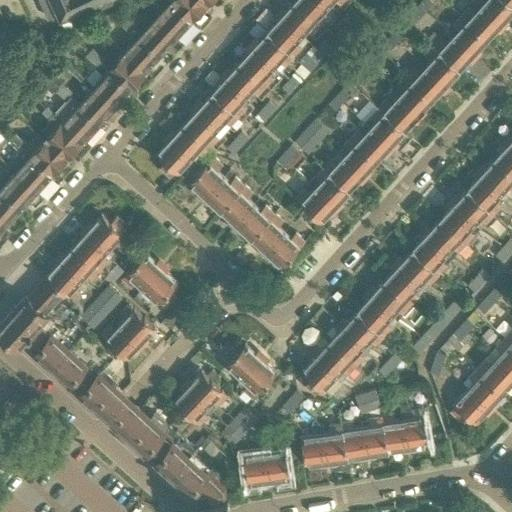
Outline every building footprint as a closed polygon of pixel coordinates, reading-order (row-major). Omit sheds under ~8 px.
[(61,19),(70,14),(87,6),(94,9),(111,1),(111,0),(40,0),(48,15),(53,17),(59,15),(61,19)] [(155,0),(163,7),(154,17),(176,38),(192,21),(168,0),(155,0)] [(168,0),(192,21),(207,4),(202,0),(168,0)] [(295,0),(293,0),(281,15),(301,33),(307,27),(312,32),(320,23),(295,0)] [(326,0),(295,0),(320,23),(329,14),(323,9),(329,2),(326,0)] [(430,0),(421,0),(418,3),(426,10),(433,2),(430,0)] [(500,23),(511,10),(511,6),(505,0),(475,0),(480,5),(500,23)] [(418,3),(411,11),(418,18),(426,10),(418,3)] [(461,15),(487,38),(500,23),(480,5),(475,11),(469,6),(461,15)] [(351,8),(344,16),(351,23),(358,15),(351,8)] [(117,21),(123,26),(130,18),(124,13),(117,21)] [(406,19),(412,25),(418,18),(412,13),(406,19)] [(301,33),(281,15),(267,30),(293,53),(301,44),(296,39),(301,33)] [(473,53),(487,38),(461,15),(454,22),(451,19),(444,27),(447,30),(473,53)] [(344,31),(351,23),(344,16),(337,24),(344,31)] [(154,17),(139,34),(161,55),(176,38),(154,17)] [(135,23),(130,18),(123,26),(128,31),(135,23)] [(398,26),(391,34),(398,40),(405,32),(398,26)] [(285,62),(293,53),(267,30),(253,45),(274,63),(279,57),(285,62)] [(459,69),(473,53),(447,30),(434,44),(433,45),(459,69)] [(139,34),(123,51),(146,72),(161,55),(139,34)] [(391,48),(398,40),(391,34),(383,42),(391,48)] [(445,84),(459,69),(433,45),(434,44),(427,37),(419,45),(412,52),(420,60),(425,65),(445,84)] [(331,45),(330,45),(324,39),(316,47),(324,53),(331,45)] [(240,60),(265,84),(274,75),(268,70),(274,63),(253,45),(240,60)] [(324,53),(316,47),(310,54),(306,50),(298,58),(303,62),(310,69),(324,53)] [(85,55),(91,61),(98,53),(92,48),(85,55)] [(100,62),(108,68),(130,89),(146,72),(123,51),(115,61),(107,54),(104,58),(100,62)] [(104,58),(98,53),(91,61),(97,66),(100,62),(104,58)] [(378,63),(371,56),(363,64),(370,71),(378,63)] [(257,93),(265,84),(240,60),(226,76),(246,94),(252,88),(257,93)] [(445,84),(425,65),(420,60),(406,76),(431,99),(445,84)] [(289,77),(296,83),(310,69),(303,62),(289,77)] [(370,71),(363,64),(356,72),(363,79),(370,71)] [(31,90),(46,73),(38,65),(16,75),(31,90)] [(108,68),(93,85),(115,106),(130,89),(108,68)] [(67,87),(62,82),(63,81),(51,70),(48,75),(47,75),(58,85),(54,90),(61,95),(67,87)] [(246,94),(226,76),(212,91),(238,114),(246,105),(241,100),(246,94)] [(418,114),(431,99),(406,76),(392,91),(418,114)] [(289,91),(296,83),(289,77),(281,85),(289,91)] [(58,85),(50,78),(45,85),(53,92),(54,90),(58,85)] [(343,87),(350,93),(352,95),(358,88),(349,80),(343,87)] [(93,85),(78,101),(77,102),(100,123),(115,106),(93,85)] [(66,100),(71,95),(73,92),(67,87),(61,95),(66,100)] [(343,87),(336,95),(343,101),(350,93),(343,87)] [(238,114),(212,91),(198,106),(219,124),(224,118),(230,123),(238,114)] [(392,91),(378,106),(404,129),(418,114),(392,91)] [(84,140),(100,123),(77,102),(78,101),(71,95),(66,100),(55,113),(55,114),(62,120),(84,140)] [(335,109),(343,101),(336,95),(328,103),(335,109)] [(261,107),(269,114),(276,106),(269,99),(261,107)] [(323,110),(329,116),(335,109),(329,104),(323,110)] [(55,114),(55,113),(46,106),(42,111),(49,117),(48,119),(49,120),(42,128),(48,134),(46,137),(69,157),(84,140),(62,120),(55,114)] [(198,106),(185,121),(210,144),(219,135),(213,130),(219,124),(198,106)] [(390,144),(404,129),(378,106),(370,115),(365,121),(390,144)] [(254,115),(261,121),(262,122),(269,114),(261,107),(254,115)] [(315,130),(323,122),(316,116),(309,124),(315,130)] [(185,121),(171,137),(191,155),(197,148),(202,153),(210,144),(185,121)] [(376,160),(390,144),(365,121),(359,127),(351,137),(376,160)] [(315,130),(322,136),(329,128),(323,122),(315,130)] [(315,130),(309,124),(301,132),(308,138),(315,130)] [(241,144),(248,136),(241,130),(234,138),(241,144)] [(315,130),(308,138),(315,144),(322,136),(315,130)] [(308,138),(301,132),(294,140),(301,146),(308,138)] [(8,141),(14,146),(21,138),(15,133),(8,141)] [(27,143),(24,147),(31,154),(53,174),(69,157),(46,137),(45,138),(38,133),(30,141),(28,140),(26,143),(27,143)] [(180,167),(191,155),(171,137),(159,150),(166,156),(160,166),(169,174),(178,165),(180,167)] [(347,150),(344,154),(342,156),(362,175),(376,160),(351,137),(343,146),(347,150)] [(14,146),(15,148),(19,152),(24,147),(27,143),(26,143),(21,138),(14,146)] [(234,152),(241,144),(234,138),(227,146),(234,152)] [(308,138),(301,146),(307,153),(315,144),(308,138)] [(511,143),(509,141),(495,156),(511,171),(511,143)] [(291,144),(284,152),(290,158),(298,150),(291,144)] [(298,150),(290,158),(297,164),(304,156),(298,150)] [(349,190),(362,175),(342,156),(344,154),(338,150),(323,167),(349,190)] [(276,160),(283,166),(290,158),(284,152),(276,160)] [(31,154),(16,170),(38,190),(53,174),(31,154)] [(189,181),(205,195),(224,174),(217,169),(222,163),(213,155),(207,161),(204,158),(194,169),(197,172),(189,181)] [(481,171),(502,190),(507,195),(511,189),(511,171),(495,156),(481,171)] [(290,158),(283,166),(290,172),(297,164),(290,158)] [(335,205),(349,190),(323,167),(315,175),(320,180),(314,187),(335,205)] [(232,171),(229,168),(224,174),(227,177),(232,171)] [(23,207),(38,190),(16,170),(1,187),(23,207)] [(468,186),(493,210),(507,195),(502,190),(481,171),(468,186)] [(205,195),(220,209),(244,183),(235,175),(230,180),(227,177),(224,174),(205,195)] [(236,222),(254,202),(248,197),(253,191),(244,183),(220,209),(236,222)] [(454,202),(474,220),(480,225),(493,210),(468,186),(454,202)] [(1,187),(0,187),(0,216),(8,224),(23,207),(1,187)] [(295,197),(321,221),(335,205),(314,187),(309,192),(304,188),(295,197)] [(236,222),(251,236),(274,210),(265,202),(260,208),(254,202),(236,222)] [(454,202),(440,217),(466,240),(480,225),(474,220),(454,202)] [(251,236),(266,250),(285,229),(278,224),(283,218),(274,210),(251,236)] [(102,211),(87,227),(109,247),(123,231),(121,229),(127,223),(116,214),(111,220),(102,211)] [(0,232),(8,224),(0,216),(0,232)] [(466,240),(440,217),(426,232),(452,255),(466,240)] [(87,227),(74,243),(100,267),(108,257),(104,253),(109,247),(87,227)] [(285,229),(266,250),(282,264),(306,238),(296,229),(291,235),(285,229)] [(426,232),(413,247),(438,270),(452,255),(426,232)] [(510,252),(511,248),(511,239),(509,237),(502,245),(510,252)] [(74,243),(60,258),(82,278),(87,271),(92,276),(100,267),(74,243)] [(495,253),(501,259),(502,260),(510,252),(502,245),(495,253)] [(438,270),(413,247),(399,262),(424,286),(438,270)] [(142,287),(162,265),(146,251),(122,277),(132,286),(136,282),(142,287)] [(82,278),(60,258),(45,274),(46,274),(73,297),(73,296),(81,288),(76,284),(82,278)] [(399,262),(385,277),(411,301),(424,286),(399,262)] [(469,270),(475,276),(482,282),(489,274),(476,262),(469,270)] [(162,265),(142,287),(158,301),(159,300),(165,305),(175,295),(169,289),(178,280),(162,265)] [(25,293),(0,321),(0,326),(19,344),(23,340),(23,339),(41,320),(45,324),(51,317),(63,328),(73,317),(83,305),(80,303),(73,296),(73,297),(46,274),(46,275),(41,270),(23,291),(25,293)] [(482,282),(475,276),(468,284),(475,290),(482,282)] [(385,277),(371,293),(397,316),(402,310),(411,301),(385,277)] [(108,298),(116,290),(109,284),(101,291),(108,298)] [(502,293),(495,286),(487,295),(494,301),(502,293)] [(108,298),(115,304),(122,296),(116,290),(108,298)] [(94,299),(101,306),(108,298),(101,291),(94,299)] [(383,331),(391,322),(397,316),(371,293),(357,308),(383,331)] [(494,301),(487,295),(477,306),(484,313),(494,301)] [(101,306),(108,312),(115,304),(108,298),(101,306)] [(461,305),(461,304),(454,298),(447,306),(454,312),(461,305)] [(94,313),(101,306),(94,299),(87,307),(94,313)] [(125,316),(120,322),(141,342),(156,326),(130,302),(121,312),(125,316)] [(108,312),(101,306),(94,313),(101,320),(108,312)] [(447,321),(454,312),(447,306),(440,314),(447,321)] [(87,307),(80,315),(87,321),(94,313),(87,307)] [(357,308),(344,323),(364,342),(370,336),(375,340),(383,331),(357,308)] [(101,320),(94,313),(87,321),(93,327),(101,320)] [(467,316),(460,325),(467,331),(474,323),(467,316)] [(128,366),(73,317),(63,328),(51,317),(45,324),(41,320),(23,339),(23,340),(112,419),(201,501),(198,501),(200,511),(230,511),(229,501),(228,496),(226,496),(224,486),(205,469),(162,430),(168,423),(154,410),(150,414),(131,397),(114,382),(128,366)] [(126,357),(141,342),(120,322),(115,328),(110,324),(101,334),(126,357)] [(359,348),(364,342),(344,323),(330,338),(356,361),(364,352),(359,348)] [(460,325),(453,333),(460,339),(467,331),(460,325)] [(419,337),(427,343),(434,335),(427,328),(419,337)] [(447,338),(463,353),(471,345),(466,340),(471,335),(467,331),(460,339),(453,333),(447,338)] [(419,352),(427,343),(419,337),(412,345),(419,352)] [(511,371),(511,344),(504,337),(497,346),(490,352),(511,371)] [(330,338),(316,353),(337,372),(342,377),(356,361),(330,338)] [(242,376),(261,356),(245,341),(237,350),(232,345),(222,355),(228,361),(226,362),(242,376)] [(436,350),(433,361),(442,364),(445,353),(436,350)] [(503,391),(511,381),(511,371),(490,352),(485,358),(477,367),(503,391)] [(337,372),(316,353),(302,369),(310,377),(305,383),(315,392),(321,386),(322,388),(337,372)] [(386,361),(393,367),(400,359),(393,353),(386,361)] [(277,370),(261,356),(242,376),(248,382),(244,387),(253,396),(277,370)] [(393,367),(386,361),(379,369),(386,375),(393,367)] [(439,374),(442,364),(433,361),(430,371),(439,374)] [(490,407),(503,391),(477,367),(463,383),(490,407)] [(202,368),(188,384),(208,402),(214,396),(219,402),(228,392),(202,368)] [(410,382),(399,384),(401,393),(411,392),(410,382)] [(490,407),(463,383),(449,398),(455,404),(450,410),(460,420),(466,414),(475,423),(490,407)] [(203,409),(208,402),(188,384),(173,400),(199,423),(208,414),(203,409)] [(389,385),(389,386),(390,395),(401,393),(399,384),(389,385)] [(365,391),(368,400),(378,396),(375,387),(365,391)] [(289,396),(296,403),(304,395),(297,388),(289,396)] [(368,400),(365,391),(355,395),(358,403),(368,400)] [(296,403),(289,396),(283,404),(289,411),(296,403)] [(378,396),(368,400),(371,408),(381,404),(378,396)] [(368,400),(358,403),(361,412),(371,408),(368,400)] [(400,404),(402,418),(403,418),(408,446),(429,443),(423,413),(422,406),(411,408),(410,402),(400,404)] [(239,424),(250,412),(244,406),(233,418),(239,424)] [(250,412),(239,424),(246,430),(257,418),(250,412)] [(403,418),(402,418),(395,419),(394,412),(381,415),(387,450),(408,446),(403,418)] [(387,450),(381,415),(361,418),(367,453),(387,450)] [(222,430),(229,436),(239,424),(233,418),(222,430)] [(367,453),(361,418),(341,422),(347,457),(367,453)] [(322,432),(327,460),(347,457),(341,422),(329,424),(330,431),(322,432)] [(239,424),(229,436),(235,442),(246,430),(239,424)] [(306,464),(327,460),(322,432),(301,436),(306,464)] [(264,451),(269,479),(290,475),(284,440),(271,442),(272,449),(264,451)] [(248,482),(269,479),(264,451),(243,454),(248,482)]
